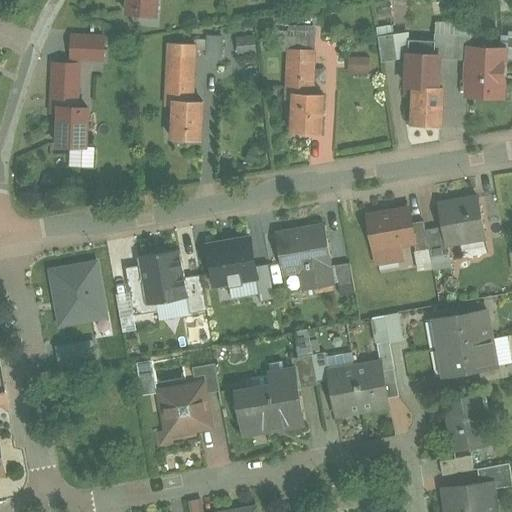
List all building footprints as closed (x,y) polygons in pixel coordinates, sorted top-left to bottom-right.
[(129,0),(128,12),(158,15),(159,0),(129,0)] [(446,33),(436,32),(436,39),(437,40),(436,53),(441,53),(441,57),(445,58),(446,33)] [(65,33),(64,60),(100,60),(100,33),(65,33)] [(395,33),(380,35),(383,61),(399,58),(395,33)] [(459,33),(446,33),(445,58),(458,58),(459,33)] [(472,34),(459,33),(458,58),(471,59),(472,46),(472,34)] [(436,39),(411,38),(410,51),(436,53),(437,40),(436,39)] [(210,39),(196,39),(196,43),(196,44),(196,47),(209,48),(210,39)] [(196,43),(171,43),(170,66),(195,67),(196,47),(196,44),(196,43)] [(506,48),(472,46),(471,59),(469,94),(503,96),(506,48)] [(316,49),(291,48),(291,59),(316,60),(316,49)] [(436,53),(410,51),(408,84),(440,86),(441,57),(441,53),(436,53)] [(346,58),(348,73),(368,70),(367,55),(346,58)] [(316,60),(291,59),(289,92),(314,93),(316,60)] [(81,62),(55,61),(55,72),(80,73),(81,62)] [(195,67),(170,66),(169,104),(176,105),(174,137),(203,139),(205,100),(194,100),(195,67)] [(80,73),(55,72),(53,105),(79,106),(80,73)] [(440,86),(408,84),(408,91),(415,91),(414,124),(443,125),(445,86),(440,86)] [(314,93),(289,92),(289,98),(295,98),(293,130),(323,132),(325,94),(314,93)] [(79,106),(53,105),(53,111),(60,111),(58,144),(88,145),(89,106),(79,106)] [(481,196),(440,202),(444,224),(447,242),(449,242),(486,235),(489,252),(490,252),(481,196)] [(411,208),(371,215),(379,261),(405,256),(402,242),(416,239),(413,222),(411,208)] [(426,219),(413,222),(416,239),(421,269),(434,267),(427,228),(427,227),(426,219)] [(326,223),(278,231),(286,272),(307,268),(313,272),(315,286),(335,283),(331,264),(334,263),(326,223)] [(444,224),(427,227),(427,228),(434,267),(453,264),(449,242),(447,242),(444,224)] [(251,236),(208,244),(215,284),(229,282),(230,286),(244,284),(243,279),(256,277),(258,277),(256,266),(251,236)] [(180,249),(139,256),(141,264),(148,304),(157,302),(188,297),(189,296),(185,277),(180,249)] [(352,261),(337,264),(342,294),(357,292),(352,261)] [(269,263),(256,266),(258,277),(256,277),(261,301),(275,298),(269,263)] [(95,264),(53,272),(59,301),(60,301),(64,321),(75,319),(76,323),(92,320),(90,314),(104,311),(95,264)] [(148,304),(141,264),(126,267),(134,314),(159,310),(157,302),(148,304)] [(201,274),(185,277),(189,296),(188,297),(190,312),(208,309),(201,274)] [(113,293),(120,330),(130,329),(124,291),(113,293)] [(471,314),(459,315),(459,313),(432,317),(433,319),(438,318),(443,344),(437,345),(437,346),(443,345),(492,337),(488,308),(470,311),(471,314)] [(402,311),(387,313),(391,339),(391,341),(406,338),(402,311)] [(492,337),(443,345),(447,372),(442,373),(442,374),(468,370),(467,367),(479,365),(479,368),(497,365),(497,364),(492,337)] [(55,368),(96,363),(93,339),(52,343),(55,368)] [(391,339),(379,341),(383,362),(384,362),(385,369),(396,367),(391,341),(391,339)] [(328,351),(314,353),(319,380),(331,378),(330,371),(332,371),(328,351)] [(314,353),(293,357),(296,369),(297,369),(301,386),(319,383),(319,380),(314,353)] [(138,363),(143,394),(158,392),(153,361),(138,363)] [(217,362),(194,366),(196,375),(218,371),(217,362)] [(383,362),(356,367),(363,407),(391,402),(385,369),(384,362),(383,362)] [(507,362),(497,364),(497,365),(479,368),(482,380),(509,375),(507,362)] [(332,371),(330,371),(331,378),(337,411),(363,407),(356,367),(332,371)] [(296,369),(273,373),(275,384),(238,391),(245,432),(307,421),(301,386),(297,369),(296,369)] [(204,383),(162,390),(169,432),(212,425),(204,383)] [(480,392),(445,398),(455,449),(487,444),(480,392)] [(471,454),(441,460),(443,474),(473,468),(471,454)] [(511,469),(511,461),(479,467),(481,481),(493,479),(494,486),(511,483),(511,469)] [(481,481),(446,485),(449,511),(497,511),(494,486),(493,479),(481,481)]
